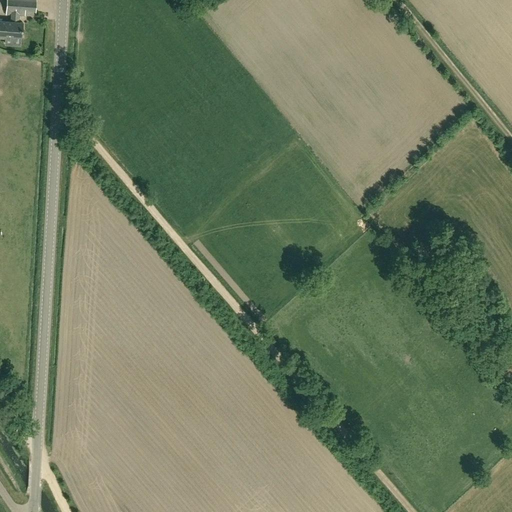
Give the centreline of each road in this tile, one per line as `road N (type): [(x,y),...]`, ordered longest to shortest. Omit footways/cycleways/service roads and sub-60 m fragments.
road 1 (track): [(411,511),(58,110)]
road 2 (secondary): [(35,511),(65,0)]
road 3 (track): [(511,137),(399,0)]
road 4 (track): [(0,392),(66,511)]
